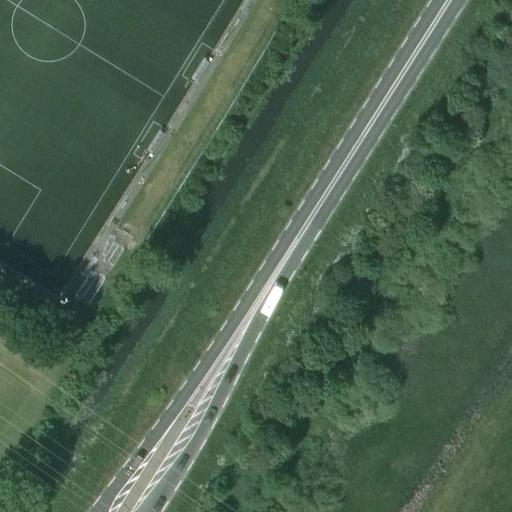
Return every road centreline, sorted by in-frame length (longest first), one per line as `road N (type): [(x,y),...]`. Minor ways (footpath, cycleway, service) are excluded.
road 1 (primary): [(448,0),(269,281)]
road 2 (primary): [(269,281),(96,511)]
road 3 (primary): [(146,511),(189,452),(269,281)]
